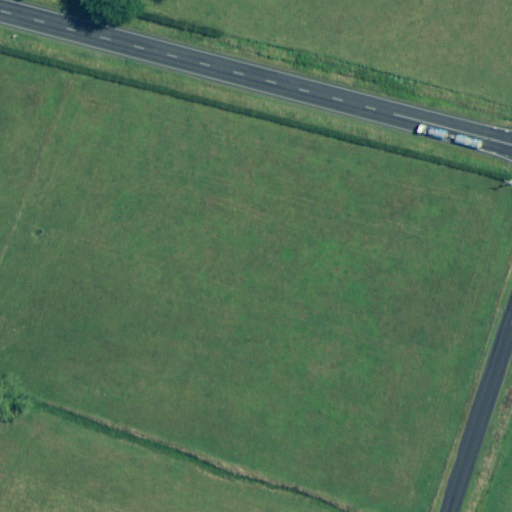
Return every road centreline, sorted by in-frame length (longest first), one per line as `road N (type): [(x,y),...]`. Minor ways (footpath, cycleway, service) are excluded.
road 1 (secondary): [(0,10),(511,145)]
road 2 (unclassified): [(450,511),(511,321)]
